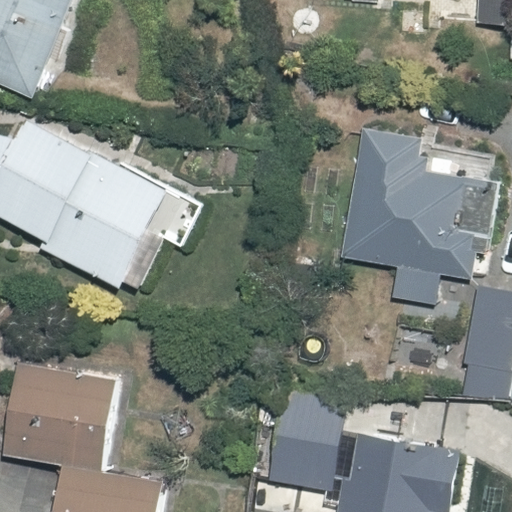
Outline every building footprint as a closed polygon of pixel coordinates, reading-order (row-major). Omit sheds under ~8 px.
[(79,0),(0,0),(0,75),(40,93),(79,0)] [(483,0),(482,18),(511,20),(511,0),(355,0),(386,2),(385,0),(483,0)] [(25,134),(0,128),(0,206),(53,233),(47,245),(131,285),(135,276),(152,285),(174,240),(193,249),(215,203),(34,115),(25,134)] [(500,145),(376,123),(353,253),(406,263),(400,295),(442,302),(448,272),(477,277),(500,145)] [(511,282),(485,279),(470,393),(511,398),(511,282)] [(132,367),(28,353),(15,451),(73,459),(66,511),(171,511),(177,474),(118,466),(132,367)] [(352,398),(293,389),(280,478),(339,486),(352,398)] [(458,511),(465,441),(371,432),(367,472),(349,470),(344,511),(458,511)]
